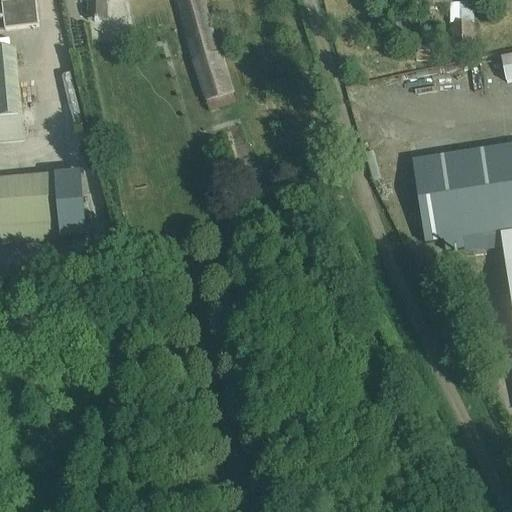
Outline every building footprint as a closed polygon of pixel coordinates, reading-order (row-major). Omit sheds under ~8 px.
[(1,0),(2,8),(4,29),(37,26),(34,0),(1,0)] [(87,0),(87,22),(106,22),(105,0),(87,0)] [(200,0),(174,0),(202,104),(230,97),(220,57),(215,56),(200,0)] [(450,26),(451,48),(474,47),(473,25),(450,26)] [(417,64),(435,64),(435,47),(417,47),(417,64)] [(15,50),(0,50),(0,146),(23,144),(21,115),(15,50)] [(511,58),(502,60),(507,85),(511,83),(511,58)] [(511,305),(511,148),(412,164),(425,245),(501,232),(511,305)] [(0,172),(0,245),(57,242),(53,179),(10,182),(9,172),(0,172)]
